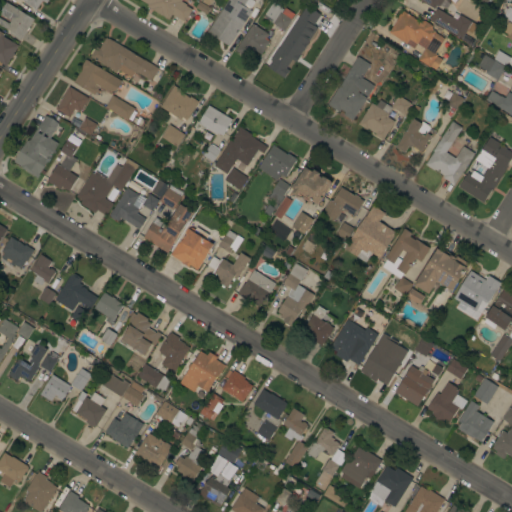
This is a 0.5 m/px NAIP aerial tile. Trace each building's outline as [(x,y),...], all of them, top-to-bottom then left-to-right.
[(47,0),(46,2),(43,0),(41,0),(35,9),(24,2),(24,1),(22,0),(47,0)] [(180,0),(180,1),(186,4),(186,5),(192,9),(184,22),(171,14),(168,19),(146,6),(148,4),(141,0),(180,0)] [(194,7),(198,0),(210,7),(206,14),(194,7)] [(227,0),(247,0),(245,3),(251,7),(249,9),(251,11),(228,46),(207,32),(227,0)] [(450,0),(449,2),(445,0),(442,0),(439,6),(436,5),(434,9),(419,0),(450,0)] [(20,40),(9,33),(10,31),(0,25),(0,18),(8,23),(10,20),(11,17),(10,16),(8,19),(0,13),(0,11),(6,2),(33,18),(20,40)] [(282,30),(272,23),(272,22),(263,16),(272,2),(283,9),(284,7),(293,13),(282,30)] [(511,22),(496,12),(502,2),(511,8),(511,22)] [(429,20),(436,8),(456,20),(459,14),(471,21),(461,39),(429,20)] [(402,10),(420,22),(424,20),(432,25),(432,30),(443,37),(438,45),(429,40),(429,41),(422,36),(417,44),(409,39),(406,43),(388,32),(402,10)] [(511,40),(506,37),(507,34),(502,31),(508,22),(511,23),(511,40)] [(252,23),(268,34),(266,38),(268,39),(268,40),(269,42),(260,55),(252,49),(246,58),(235,50),(252,23)] [(281,76),(268,67),(273,60),(274,61),(276,58),(278,59),(283,52),(277,49),(285,37),(292,42),(295,37),(290,34),(297,23),(310,31),(281,76)] [(13,53),(14,54),(12,58),(10,57),(5,65),(0,61),(0,32),(3,34),(2,35),(18,45),(13,53)] [(90,56),(91,54),(90,53),(93,48),(95,48),(96,46),(99,48),(106,37),(108,39),(108,38),(158,68),(151,81),(136,72),(136,73),(134,72),(131,77),(118,69),(116,72),(90,56)] [(442,59),(437,67),(436,67),(435,69),(429,65),(428,66),(417,59),(419,56),(409,50),(412,45),(422,52),(425,48),(436,55),(442,59)] [(498,50),(510,58),(505,66),(493,59),(498,50)] [(484,54),(505,67),(497,80),(485,73),(486,70),(478,65),(484,54)] [(348,72),(347,72),(357,56),(370,64),(361,77),(374,86),(367,96),(358,90),(357,92),(366,98),(352,120),(343,114),(345,112),(340,109),(339,112),(327,104),(348,72)] [(82,67),(81,66),(85,59),(121,81),(115,90),(109,92),(99,86),(97,90),(99,91),(97,93),(96,92),(94,95),(73,82),(82,67)] [(174,85),(183,91),(182,92),(189,97),(190,96),(198,101),(186,120),(185,119),(184,121),(181,119),(180,120),(176,117),(175,119),(167,113),(168,112),(160,106),(174,85)] [(511,115),(484,99),(490,90),(500,95),(504,98),(508,91),(511,93),(511,91),(509,90),(511,85),(511,115)] [(69,86),(88,98),(80,112),(74,109),(69,117),(55,109),(69,86)] [(456,110),(446,104),(453,92),(463,98),(456,110)] [(405,115),(390,106),(397,94),(412,103),(405,115)] [(112,95),(134,108),(133,110),(136,112),(133,117),(137,119),(138,116),(144,120),(140,126),(128,119),(127,120),(105,106),(112,95)] [(375,105),(379,99),(391,107),(388,113),(388,114),(387,116),(394,121),(382,139),(374,134),(375,133),(367,128),(366,129),(357,124),(370,102),(375,105)] [(232,119),(222,135),(217,132),(216,134),(197,123),(208,105),(232,119)] [(20,167),(21,166),(13,161),(26,140),(29,140),(45,115),(58,124),(49,138),(58,143),(38,174),(39,174),(37,178),(20,167)] [(90,135),(78,128),(85,117),(97,124),(90,135)] [(413,118),(420,123),(422,121),(429,125),(429,128),(426,132),(430,135),(421,150),(413,145),(408,146),(404,152),(395,147),(413,118)] [(453,184),(441,177),(443,175),(434,169),(433,170),(424,164),(433,150),(432,150),(451,120),(461,127),(449,145),(455,149),(454,151),(451,156),(454,158),(462,145),(473,152),(453,184)] [(169,124),(184,134),(176,147),(161,137),(169,124)] [(251,134),(250,136),(267,147),(263,153),(257,149),(247,165),(226,152),(233,141),(232,140),(233,138),(235,138),(233,136),(239,126),(251,134)] [(458,187),(470,168),(482,176),(487,168),(475,160),(489,136),(506,147),(506,149),(511,152),(511,157),(506,166),(507,167),(493,190),(491,189),(483,202),(458,187)] [(46,181),(57,164),(59,165),(66,155),(59,151),(66,139),(77,146),(71,156),(76,159),(69,171),(78,177),(69,191),(62,186),(60,189),(46,181)] [(219,150),(212,161),(202,155),(210,144),(219,150)] [(257,167),(273,144),(287,154),(288,153),(297,159),(296,161),(295,161),(285,176),(284,175),(283,176),(280,174),(276,180),(257,167)] [(233,163),(225,174),(211,164),(219,153),(233,163)] [(91,172),(97,176),(98,173),(106,178),(116,163),(121,167),(125,161),(135,168),(121,190),(111,184),(111,185),(112,186),(104,198),(113,204),(105,215),(97,210),(95,213),(79,203),(81,200),(76,196),(91,172)] [(306,165),(313,170),(314,169),(332,182),(325,193),(324,192),(321,196),(322,197),(318,204),(317,203),(316,205),(299,193),(296,197),(291,193),(294,188),(292,187),(306,165)] [(232,167),(247,178),(240,189),(237,194),(224,185),(224,179),(232,167)] [(150,192),(158,179),(167,186),(159,198),(150,192)] [(289,186),(283,196),(278,204),(273,201),(277,194),(271,190),(279,179),(289,186)] [(182,193),(180,196),(181,196),(173,210),(166,205),(160,215),(153,211),(170,185),(182,193)] [(126,187),(138,195),(139,194),(145,198),(148,193),(158,200),(151,211),(142,204),(136,213),(145,219),(139,229),(120,217),(118,221),(115,219),(114,220),(110,217),(111,216),(109,215),(126,187)] [(354,195),(354,194),(360,197),(359,198),(363,201),(354,216),(350,214),(349,214),(347,213),(347,212),(342,209),(335,220),(322,212),(330,200),(332,201),(341,187),(354,195)] [(273,214),(285,196),(291,200),(279,218),(273,214)] [(167,253),(143,237),(155,217),(163,222),(160,227),(163,229),(180,203),(193,212),(167,253)] [(384,213),(378,222),(395,233),(379,257),(372,252),(369,258),(360,252),(364,247),(357,242),(360,237),(356,235),(367,220),(364,218),(373,205),(384,213)] [(301,211),(313,220),(303,234),(291,226),(301,211)] [(289,225),(282,235),(272,228),(278,218),(289,225)] [(346,241),(336,235),(343,222),(353,228),(346,241)] [(189,264),(189,266),(187,266),(184,264),(183,262),(182,261),(181,262),(170,254),(178,242),(179,243),(183,236),(184,237),(186,235),(184,233),(187,228),(191,227),(195,229),(196,227),(208,235),(206,239),(213,244),(197,269),(189,264)] [(404,228),(411,233),(409,236),(414,240),(415,239),(429,248),(420,262),(415,258),(404,274),(395,268),(395,269),(397,272),(395,274),(382,265),(386,259),(384,258),(404,228)] [(218,246),(228,230),(241,239),(234,250),(231,248),(229,252),(218,246)] [(10,236),(24,245),(24,244),(33,250),(26,261),(26,260),(21,268),(13,263),(12,264),(1,257),(4,253),(1,251),(10,236)] [(443,285),(442,286),(436,282),(429,294),(414,284),(437,248),(438,248),(439,246),(451,254),(451,255),(455,258),(456,256),(468,263),(465,267),(466,267),(452,290),(443,285)] [(236,279),(233,278),(227,288),(219,283),(220,280),(216,278),(218,276),(216,274),(215,275),(211,273),(214,269),(207,265),(213,256),(219,260),(220,258),(222,259),(222,258),(232,264),(235,259),(234,258),(236,254),(238,255),(240,252),(249,258),(236,279)] [(40,254),(51,261),(48,267),(50,269),(50,268),(55,271),(47,283),(43,281),(41,285),(32,280),(36,274),(30,270),(40,254)] [(303,311),(301,309),(290,326),(289,325),(288,326),(283,323),(284,322),(282,321),(284,319),(280,316),(281,314),(277,311),(287,296),(290,288),(282,283),(295,263),(306,270),(297,284),(313,294),(303,311)] [(275,283),(260,307),(249,300),(248,301),(237,293),(243,283),(244,283),(253,269),(275,283)] [(329,280),(323,277),(327,270),(333,274),(329,280)] [(485,280),(488,275),(500,283),(488,303),(486,302),(483,308),(484,309),(476,323),(453,309),(458,301),(454,298),(470,271),(485,280)] [(54,299),(72,272),(82,279),(79,283),(82,285),(81,287),(82,286),(86,289),(86,290),(97,297),(90,308),(78,301),(72,311),(54,299)] [(403,295),(393,288),(401,276),(411,283),(403,295)] [(45,287),(55,293),(48,304),(38,298),(45,287)] [(424,296),(419,304),(405,296),(411,288),(424,296)] [(485,317),(503,289),(511,294),(511,323),(510,322),(504,330),(485,317)] [(111,297),(112,296),(116,299),(115,299),(123,304),(110,324),(105,320),(107,317),(93,308),(104,292),(111,297)] [(321,346),(313,340),(314,339),(302,330),(318,305),(326,310),(320,319),(326,323),(327,322),(330,324),(329,325),(333,327),(321,346)] [(77,306),(86,311),(76,328),(67,322),(77,306)] [(359,317),(352,313),(356,307),(363,312),(359,317)] [(120,340),(124,334),(123,334),(130,322),(127,320),(132,312),(136,314),(137,312),(147,318),(146,320),(151,323),(148,327),(155,332),(157,331),(161,334),(153,345),(151,344),(144,356),(120,340)] [(11,343),(12,343),(11,345),(10,345),(10,346),(9,349),(8,348),(5,352),(6,353),(5,355),(4,354),(0,360),(0,349),(4,342),(3,342),(4,339),(5,340),(6,340),(5,339),(6,338),(7,338),(7,337),(0,332),(0,323),(3,318),(17,327),(14,333),(15,333),(14,336),(15,336),(11,343)] [(358,365),(348,359),(346,362),(335,354),(336,352),(329,347),(347,319),(364,330),(366,327),(377,334),(358,365)] [(33,328),(26,339),(16,333),(23,322),(33,328)] [(110,345),(100,339),(107,328),(117,334),(110,345)] [(171,375),(167,372),(168,369),(160,364),(165,356),(159,353),(160,351),(158,350),(168,334),(170,332),(179,337),(178,339),(185,344),(184,344),(189,347),(171,375)] [(381,334),(398,345),(389,359),(399,365),(386,386),(377,380),(376,381),(359,371),(381,334)] [(503,334),(511,340),(499,361),(490,355),(503,334)] [(17,348),(12,346),(18,336),(23,339),(17,348)] [(432,344),(424,357),(413,350),(421,337),(432,344)] [(37,364),(38,365),(37,366),(38,367),(30,380),(28,380),(25,378),(25,377),(24,376),(23,378),(19,376),(17,380),(8,375),(18,358),(19,359),(20,358),(21,359),(20,360),(30,366),(32,364),(28,362),(31,357),(30,356),(32,353),(29,352),(34,345),(36,346),(38,343),(47,349),(37,364)] [(179,383),(200,350),(207,355),(209,351),(217,357),(215,359),(225,365),(217,377),(216,376),(206,392),(197,386),(193,392),(179,383)] [(49,371),(40,366),(47,354),(48,355),(50,352),(58,356),(49,371)] [(445,370),(452,358),(467,368),(460,379),(445,370)] [(171,380),(162,393),(136,376),(144,363),(171,380)] [(407,400),(405,403),(398,398),(400,395),(394,392),(404,377),(403,376),(410,365),(417,369),(420,365),(436,376),(417,406),(407,400)] [(80,390),(70,384),(80,368),(90,374),(80,390)] [(221,388),(231,372),(232,372),(233,370),(242,376),(241,378),(247,382),(252,385),(251,388),(252,389),(250,391),(249,390),(242,402),(221,388)] [(102,385),(109,373),(121,381),(123,379),(129,383),(120,397),(102,385)] [(69,386),(67,390),(62,399),(60,400),(57,398),(56,396),(54,395),(50,401),(40,394),(52,374),(69,386)] [(486,404),(485,403),(484,405),(478,402),(480,400),(472,395),(484,378),(497,387),(486,404)] [(121,397),(128,385),(129,386),(133,381),(144,388),(141,393),(143,395),(136,406),(121,397)] [(437,392),(439,394),(447,382),(459,389),(451,402),(458,407),(449,422),(444,418),(442,421),(432,414),(433,412),(426,408),(437,392)] [(270,394),(271,393),(287,403),(277,419),(253,404),(263,389),(270,394)] [(96,426),(95,425),(94,428),(91,426),(90,426),(87,425),(87,424),(85,422),(86,420),(79,416),(80,415),(71,410),(78,399),(76,398),(81,391),(86,394),(85,396),(89,399),(93,392),(104,399),(100,405),(106,410),(96,426)] [(199,412),(212,392),(223,400),(220,404),(222,405),(216,413),(214,412),(209,419),(199,412)] [(186,415),(178,427),(170,422),(170,423),(155,414),(164,400),(186,415)] [(470,400),(479,406),(475,411),(493,422),(481,442),(473,437),(472,438),(456,428),(460,422),(457,421),(470,400)] [(294,468),(284,461),(297,440),(292,437),(290,440),(283,436),(288,428),(282,424),(293,407),(304,415),(300,421),(302,422),(303,421),(307,424),(306,425),(301,435),(303,436),(299,441),(308,446),(294,468)] [(511,409),(511,423),(511,425),(501,419),(508,407),(511,409)] [(113,417),(119,421),(124,413),(134,420),(135,419),(142,424),(136,434),(137,434),(135,437),(134,436),(127,448),(111,438),(112,437),(104,432),(113,417)] [(256,432),(264,420),(276,428),(268,440),(256,432)] [(511,456),(506,453),(503,459),(494,454),(496,451),(491,448),(493,445),(499,435),(498,434),(499,431),(501,432),(502,430),(506,433),(509,429),(510,430),(511,426),(511,456)] [(333,432),(331,436),(334,438),(332,441),(333,441),(335,440),(338,442),(339,445),(332,455),(332,454),(331,456),(326,452),(326,451),(323,449),(321,452),(319,451),(314,459),(306,453),(314,442),(324,427),(333,432)] [(179,456),(183,458),(185,456),(187,457),(190,451),(191,451),(195,446),(194,446),(191,450),(180,443),(190,428),(198,433),(195,438),(197,439),(196,441),(198,441),(196,443),(199,445),(198,448),(204,452),(198,462),(202,465),(189,485),(181,480),(183,478),(179,475),(180,473),(176,470),(178,467),(174,464),(179,456)] [(134,455),(145,436),(146,437),(148,433),(154,437),(156,436),(161,439),(160,440),(164,442),(165,442),(170,445),(170,447),(161,463),(160,463),(159,465),(157,464),(157,465),(153,462),(152,461),(150,465),(134,455)] [(217,454),(225,440),(241,449),(232,463),(217,454)] [(215,476),(225,459),(231,463),(236,455),(220,447),(206,471),(215,476)] [(372,475),(368,473),(361,485),(360,484),(359,486),(340,474),(342,472),(340,471),(348,459),(349,460),(357,447),(365,452),(366,450),(381,460),(372,475)] [(11,457),(12,456),(27,466),(27,467),(28,467),(21,478),(21,479),(20,481),(19,481),(18,483),(14,480),(9,487),(0,481),(0,479),(3,473),(0,471),(0,458),(4,452),(11,457)] [(329,458),(339,465),(331,476),(321,470),(329,458)] [(394,507),(369,491),(386,465),(394,470),(396,467),(413,478),(394,507)] [(231,478),(226,487),(229,489),(218,507),(199,495),(210,476),(211,477),(212,475),(214,477),(213,478),(214,479),(219,471),(231,478)] [(54,492),(55,492),(53,495),(52,494),(40,511),(38,511),(22,501),(28,492),(25,490),(36,473),(37,472),(46,477),(45,479),(52,483),(51,484),(57,487),(54,492)] [(322,495),(328,484),(333,487),(331,492),(348,502),(344,508),(322,495)] [(275,498),(282,487),(283,488),(284,486),(292,491),(291,493),(292,493),(291,495),(292,496),(289,499),(291,500),(287,506),(275,498)] [(435,511),(403,511),(420,486),(428,490),(428,489),(444,499),(443,501),(435,511)] [(259,497),(255,503),(264,509),(262,511),(233,511),(230,510),(231,509),(230,508),(240,493),(244,487),(259,497)] [(61,511),(57,509),(67,493),(68,493),(69,491),(78,496),(77,498),(88,505),(86,510),(87,511),(86,511),(61,511)]
